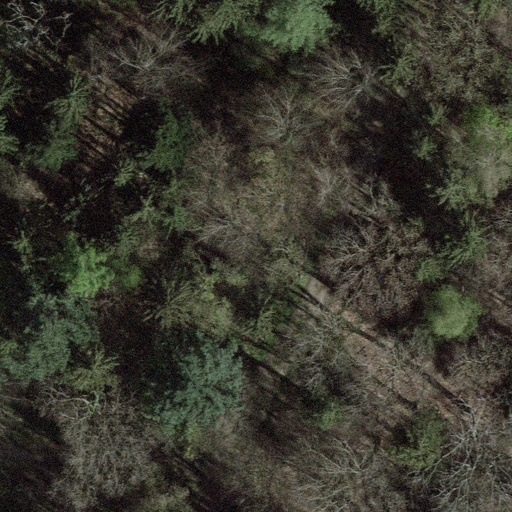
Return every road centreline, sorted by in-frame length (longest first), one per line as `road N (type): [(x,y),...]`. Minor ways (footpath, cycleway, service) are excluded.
road 1 (track): [(219,511),(281,361),(357,227),(437,0)]
road 2 (track): [(1,449),(168,426),(281,361)]
